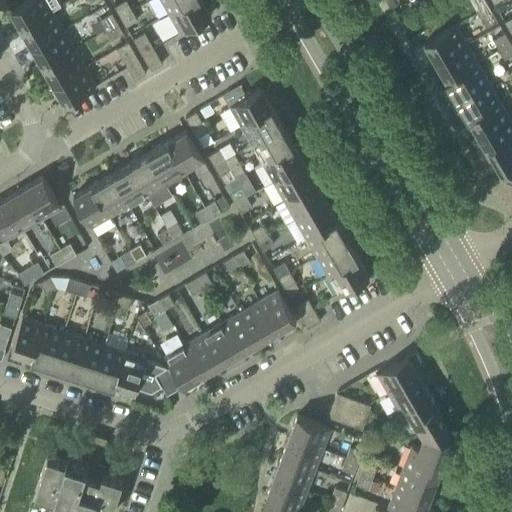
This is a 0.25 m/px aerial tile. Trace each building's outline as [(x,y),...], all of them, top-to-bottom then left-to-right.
[(20,28),(51,11),(44,0),(25,0),(9,9),(20,28)] [(123,0),(113,6),(120,17),(131,10),(125,0),(123,0)] [(160,0),(168,13),(190,0),(160,0)] [(212,1),(211,0),(190,0),(168,13),(179,33),(210,15),(205,6),(212,1)] [(469,0),(475,9),(479,16),(490,10),(484,0),(469,0)] [(131,10),(120,17),(125,26),(136,20),(131,10)] [(496,20),(490,10),(479,16),(485,26),(496,20)] [(62,29),(51,11),(20,28),(31,47),(62,29)] [(99,19),(105,29),(116,22),(111,12),(99,19)] [(122,32),(116,22),(105,29),(111,39),(122,32)] [(423,41),(434,60),(465,42),(454,23),(423,41)] [(73,48),(62,29),(31,47),(42,66),(73,48)] [(161,64),(152,47),(143,32),(132,39),(150,70),(161,64)] [(492,39),(498,49),(509,42),(503,33),(492,39)] [(115,48),(126,67),(134,79),(146,73),(127,41),(115,48)] [(476,61),(465,42),(434,60),(445,79),(476,61)] [(511,53),(511,47),(509,42),(498,49),(503,59),(511,53)] [(83,67),(73,48),(42,66),(53,85),(83,67)] [(449,102),(487,80),(476,61),(445,79),(450,87),(442,91),(449,102)] [(94,86),(83,67),(53,85),(63,104),(94,86)] [(467,117),(498,99),(487,80),(449,102),(455,113),(462,108),(467,117)] [(229,105),(245,95),(239,84),(222,94),(229,105)] [(229,105),(240,124),(271,106),(259,87),(245,95),(229,105)] [(509,118),(498,99),(467,117),(478,136),(509,118)] [(250,143),(281,125),(271,106),(240,124),(250,143)] [(191,126),(201,121),(195,110),(185,116),(191,126)] [(511,123),(509,118),(478,136),(489,155),(492,153),(501,169),(511,157),(511,123)] [(202,120),(201,121),(191,126),(197,137),(207,131),(202,120)] [(261,161),(292,144),(281,125),(250,143),(261,161)] [(185,130),(166,141),(184,172),(203,161),(185,130)] [(184,172),(166,141),(148,151),(166,183),(184,172)] [(272,180),(303,163),(292,144),(261,161),(272,180)] [(212,165),(223,158),(218,149),(206,155),(212,165)] [(172,193),(166,183),(148,151),(129,162),(147,194),(153,204),(172,193)] [(511,157),(501,169),(511,173),(511,157)] [(229,168),(223,158),(212,165),(218,174),(229,168)] [(147,194),(129,162),(110,173),(128,205),(147,194)] [(283,199),(314,182),(303,163),(272,180),(283,199)] [(128,205),(110,173),(91,184),(109,215),(128,205)] [(42,176),(23,188),(41,218),(60,207),(42,176)] [(294,218),(325,200),(314,182),(283,199),(294,218)] [(109,215),(91,184),(72,195),(90,227),(109,215)] [(228,192),(234,202),(245,196),(239,186),(228,192)] [(41,218),(23,188),(4,199),(22,229),(41,218)] [(251,205),(245,196),(234,202),(240,212),(251,205)] [(22,229),(4,199),(0,200),(0,235),(3,240),(22,229)] [(214,200),(204,206),(210,217),(220,211),(214,200)] [(336,219),(325,200),(294,218),(305,237),(336,219)] [(210,217),(204,206),(194,211),(200,222),(210,217)] [(347,238),(336,219),(305,237),(316,256),(347,238)] [(176,221),(166,227),(172,238),(183,233),(176,221)] [(250,230),(256,240),(267,233),(261,223),(250,230)] [(172,238),(166,227),(156,233),(162,244),(172,238)] [(273,243),(267,233),(256,240),(262,250),(273,243)] [(358,257),(347,238),(316,256),(327,275),(358,257)] [(68,242),(59,248),(65,259),(75,253),(68,242)] [(139,243),(129,249),(135,260),(145,254),(139,243)] [(65,259),(59,248),(49,254),(55,265),(65,259)] [(135,260),(129,249),(119,255),(125,266),(135,260)] [(242,249),(232,255),(238,266),(249,260),(242,249)] [(238,266),(232,255),(222,260),(229,272),(238,266)] [(368,275),(358,257),(327,275),(337,293),(368,275)] [(272,267),(277,277),(288,271),(283,261),(272,267)] [(37,262),(27,267),(33,278),(43,273),(37,262)] [(33,278),(27,267),(17,273),(23,284),(33,278)] [(205,271),(195,276),(201,288),(211,282),(205,271)] [(294,281),(288,271),(277,277),(283,287),(294,281)] [(55,287),(49,277),(48,276),(38,281),(45,292),(55,287)] [(201,288),(195,276),(184,282),(191,293),(201,288)] [(79,280),(68,277),(64,289),(75,292),(79,280)] [(90,284),(79,280),(75,292),(86,296),(90,284)] [(277,289),(258,300),(276,331),(295,321),(277,289)] [(116,306),(120,294),(109,290),(105,302),(116,306)] [(9,292),(5,304),(18,308),(21,295),(9,292)] [(167,293),(157,298),(163,309),(173,303),(167,293)] [(131,298),(120,294),(116,306),(126,309),(131,298)] [(163,309),(157,298),(147,304),(154,315),(163,309)] [(294,306),(299,315),(312,307),(307,298),(294,306)] [(276,331),(258,300),(239,310),(257,342),(276,331)] [(15,318),(18,308),(5,304),(2,314),(15,318)] [(320,320),(312,307),(299,315),(307,328),(320,320)] [(257,342),(239,310),(220,321),(239,353),(257,342)] [(31,358),(42,324),(21,317),(10,351),(31,358)] [(239,353),(220,321),(202,332),(220,364),(239,353)] [(52,365),(63,330),(42,324),(31,358),(52,365)] [(72,371),(83,337),(63,330),(52,365),(72,371)] [(220,364),(202,332),(183,343),(201,375),(220,364)] [(93,378),(104,344),(83,337),(72,371),(93,378)] [(201,375),(183,343),(164,354),(182,386),(201,375)] [(114,385),(125,351),(104,344),(93,378),(114,385)] [(388,392),(418,374),(413,365),(420,361),(414,350),(376,372),(388,392)] [(145,357),(125,351),(114,385),(134,392),(145,357)] [(167,367),(154,375),(166,395),(168,394),(178,388),(179,388),(167,367)] [(429,393),(418,374),(388,392),(399,411),(429,393)] [(370,405),(335,392),(331,404),(365,417),(370,405)] [(440,412),(429,393),(399,411),(410,430),(417,426),(423,436),(448,434),(437,414),(440,412)] [(365,417),(331,404),(327,416),(361,429),(365,417)] [(296,415),(288,436),(321,448),(329,428),(296,415)] [(440,456),(448,434),(423,436),(419,448),(411,445),(403,465),(436,478),(444,457),(440,456)] [(314,469),(321,448),(288,436),(280,456),(314,469)] [(349,446),(344,457),(357,462),(361,451),(349,446)] [(99,458),(82,452),(68,448),(64,460),(46,454),(33,493),(52,499),(48,511),(51,511),(90,511),(92,511),(109,511),(121,478),(101,472),(99,477),(93,475),(99,458)] [(306,489),(314,469),(280,456),(273,477),(306,489)] [(353,473),(357,462),(344,457),(340,468),(353,473)] [(363,462),(359,472),(371,477),(375,466),(363,462)] [(429,498),(436,478),(403,465),(395,485),(429,498)] [(367,488),(371,477),(359,472),(355,483),(367,488)] [(298,510),(306,489),(273,477),(265,497),(298,510)] [(425,508),(429,498),(395,485),(387,507),(400,511),(431,511),(432,511),(425,508)] [(333,487),(329,497),(342,502),(346,491),(333,487)] [(336,511),(337,511),(342,502),(329,497),(325,508),(336,511)]
